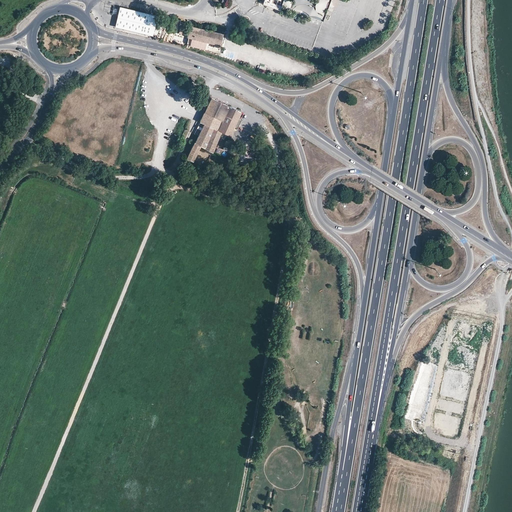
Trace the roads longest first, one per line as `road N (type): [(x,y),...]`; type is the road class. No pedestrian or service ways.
road 1 (primary): [(424,0),(348,461)]
road 2 (track): [(34,511),(165,194),(171,176),(153,171),(171,112)]
road 3 (primary): [(369,429),(439,0)]
road 4 (unknown): [(199,96),(171,176),(297,222),(306,239),(302,277)]
road 5 (secondary): [(90,52),(129,47),(183,61),(286,116)]
road 6 (primary): [(410,14),(384,47),(319,86),(278,90),(235,72)]
road 7 (primary): [(506,255),(484,207),(479,150),(439,65)]
road 8 (primary): [(286,116),(315,214),(353,256),(365,298)]
road 9 (primary): [(390,363),(422,309),(506,255)]
road 10 (primary): [(380,206),(368,221),(343,229),(326,220),(319,203),(321,188),(338,173),(373,172)]
road 11 (secondary): [(235,72),(91,27)]
road 12 (unclassified): [(354,365),(318,511)]
road 13 (primary): [(423,162),(444,139),(464,142),(475,156),(475,199),(440,213)]
road 14 (primary): [(346,151),(331,118),(346,79),(379,80),(393,112)]
road 15 (track): [(511,233),(473,96)]
road 16 (secondary): [(346,151),(235,72)]
road 17 (track): [(153,171),(93,173),(26,139)]
road 18 (primary): [(456,223),(469,256),(461,278),(433,287),(408,262)]
